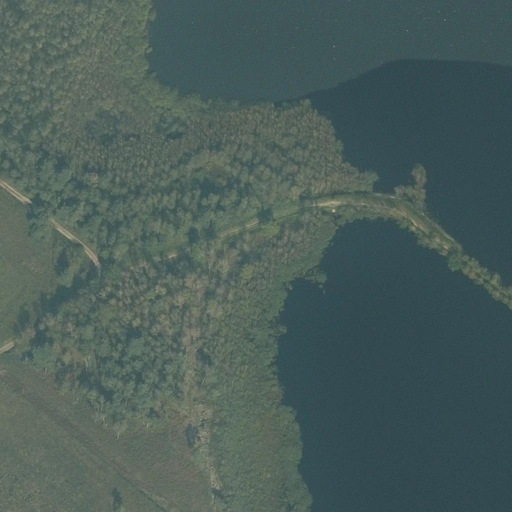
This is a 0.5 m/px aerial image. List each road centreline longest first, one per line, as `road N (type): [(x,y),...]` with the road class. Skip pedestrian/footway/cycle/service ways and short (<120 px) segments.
road 1 (track): [(99,277),(93,259),(0,180)]
road 2 (track): [(0,354),(57,320),(99,277)]
